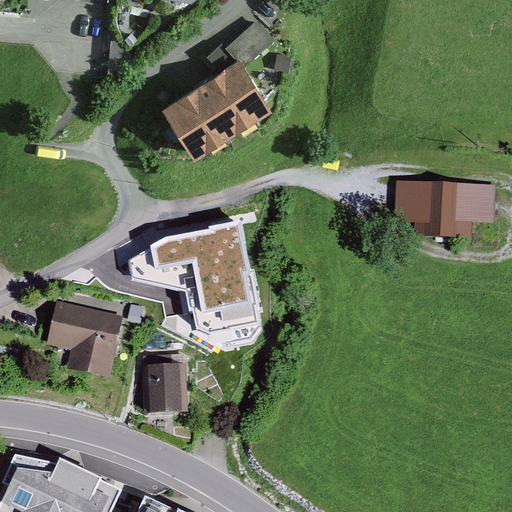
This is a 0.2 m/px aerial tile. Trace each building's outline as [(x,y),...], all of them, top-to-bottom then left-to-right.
[(275,39),(256,18),(228,44),(247,65),(275,39)] [(277,54),(274,69),(289,71),(292,57),(277,54)] [(240,59),(163,108),(196,159),(273,110),(240,59)] [(500,184),(398,180),(396,230),(475,233),(475,221),(499,222),(500,184)] [(166,238),(129,262),(133,279),(189,290),(198,327),(211,332),(260,323),(242,224),(166,238)] [(124,317),(57,302),(48,346),(72,351),(67,371),(110,380),(124,317)] [(144,309),(132,306),(129,321),(141,324),(144,309)] [(5,348),(4,361),(18,363),(20,349),(5,348)] [(172,356),(143,357),(145,416),(187,415),(186,367),(173,367),(172,356)] [(1,484),(8,487),(0,502),(0,511),(113,511),(124,491),(61,461),(15,454),(1,484)] [(179,511),(146,497),(139,511),(179,511)]
